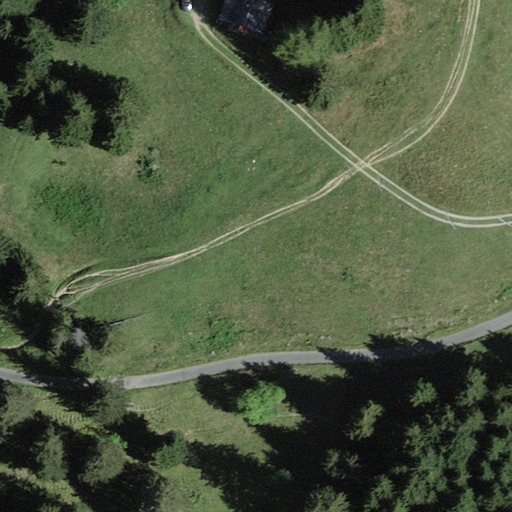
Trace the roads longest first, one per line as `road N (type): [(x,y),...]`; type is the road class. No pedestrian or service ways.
road 1 (unclassified): [(511,317),(395,355),(262,358),(106,384),(0,373)]
road 2 (track): [(196,6),(231,57),(389,186),(463,222),(511,219)]
